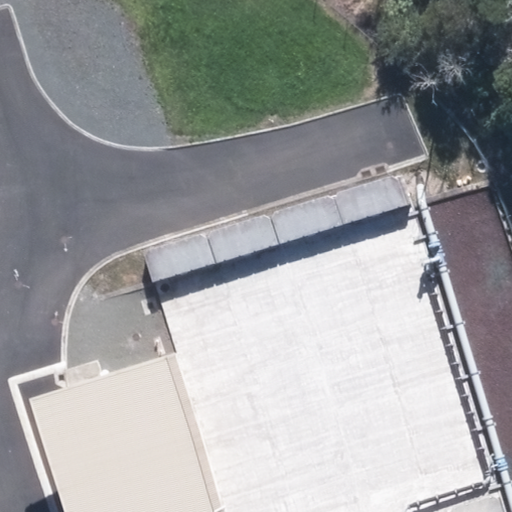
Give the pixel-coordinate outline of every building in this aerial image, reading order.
[(28,31),(1,0),(0,1),(0,56),(6,51),(28,31)] [(269,42),(226,38),(222,81),(265,85),(269,42)] [(244,142),(234,106),(146,133),(157,168),(244,142)] [(503,511),(407,161),(127,240),(162,353),(212,511),(503,511)] [(64,511),(212,511),(162,353),(28,395),(64,511)]
